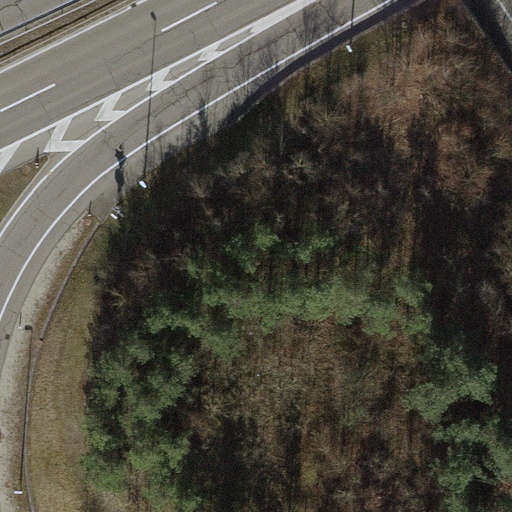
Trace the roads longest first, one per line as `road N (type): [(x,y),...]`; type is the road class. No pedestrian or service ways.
road 1 (motorway): [(0,276),(66,182),(313,0)]
road 2 (motorway): [(0,112),(226,0)]
